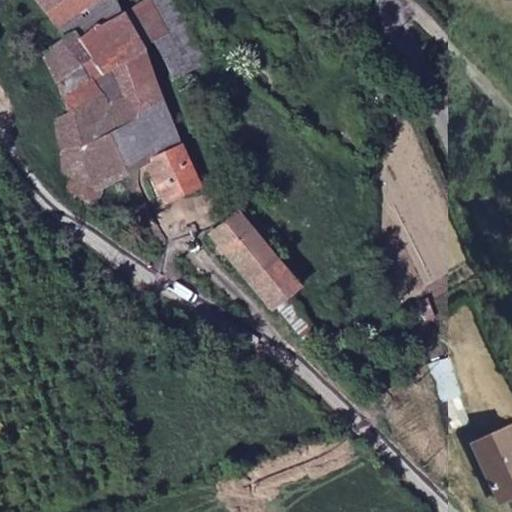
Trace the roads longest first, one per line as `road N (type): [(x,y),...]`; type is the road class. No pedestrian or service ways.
road 1 (unclassified): [(0,146),(65,223),(267,342),(458,511)]
road 2 (tertiary): [(389,0),(511,266)]
road 3 (unclassified): [(511,121),(437,32),(396,0)]
